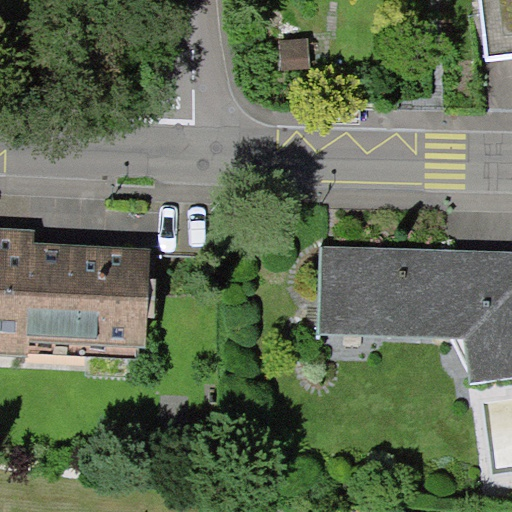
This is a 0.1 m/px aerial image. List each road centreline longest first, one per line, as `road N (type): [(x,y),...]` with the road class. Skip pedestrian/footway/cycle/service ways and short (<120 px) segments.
road 1 (residential): [(511,159),(191,152)]
road 2 (residential): [(191,152),(0,147)]
road 3 (residential): [(191,152),(190,0)]
